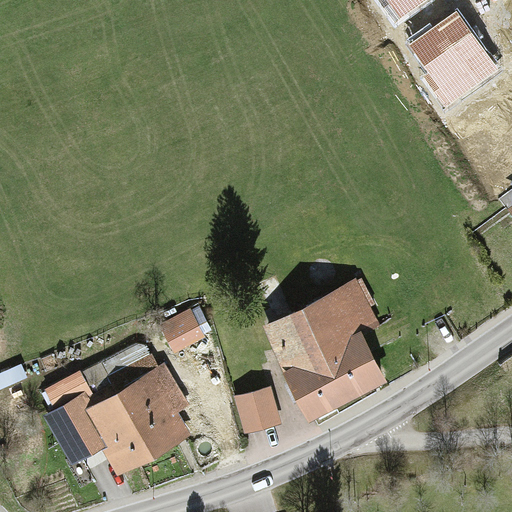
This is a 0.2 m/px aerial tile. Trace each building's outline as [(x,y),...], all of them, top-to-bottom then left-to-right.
[(388,0),(400,17),(423,0),(388,0)] [(455,15),(414,45),(452,98),(494,68),(455,15)] [(353,278),(260,324),(306,417),(381,379),(359,336),(377,327),(353,278)] [(185,312),(158,325),(171,354),(198,341),(185,312)] [(163,367),(56,420),(71,451),(96,439),(111,469),(193,428),(163,367)] [(265,386),(233,396),(246,436),(277,426),(265,386)]
